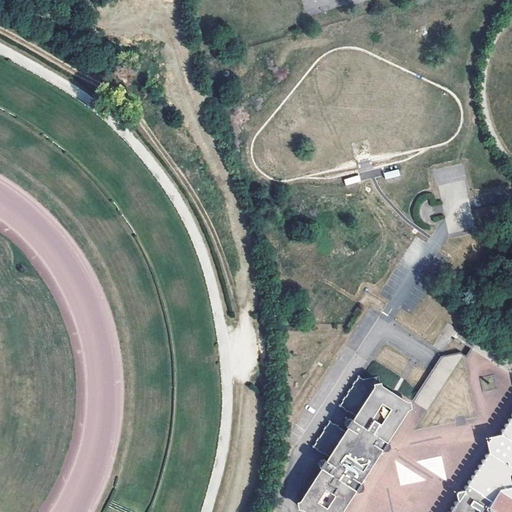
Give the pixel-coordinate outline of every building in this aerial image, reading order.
[(374,161),(365,164),(369,178),(379,175),(374,161)] [(400,177),(399,171),(394,172),(384,175),(384,177),(386,181),(400,177)] [(354,176),(339,180),(341,187),(356,182),(354,175),(354,176)] [(371,178),(356,182),(358,189),(372,185),(373,185),(371,178)] [(329,421),(312,446),(326,455),(322,460),(320,459),(316,460),(315,461),(315,467),(317,468),(296,501),(293,502),(294,509),(297,508),(302,511),(338,511),(353,490),(355,491),(361,491),(362,489),(360,484),(358,483),(380,449),(382,450),(387,450),(388,448),(387,443),(384,441),(406,408),(409,407),(408,400),(405,401),(395,395),(393,393),(391,392),(378,384),(378,381),(378,376),(363,379),(361,378),(357,377),(339,405),(352,414),(349,419),(347,417),(343,418),(342,420),(342,425),(344,426),(342,429),(329,421)] [(511,511),(511,412),(509,413),(510,416),(511,417),(511,418),(509,417),(506,418),(506,421),(508,422),(507,424),(506,423),(502,423),(503,426),(504,427),(503,429),(502,428),(499,429),(499,432),(501,433),(500,434),(487,437),(487,440),(485,439),(488,453),(487,454),(486,453),(483,454),(483,457),(485,458),(484,459),(482,459),(479,459),(480,463),(481,463),(480,465),(479,464),(476,464),(476,468),(478,469),(477,470),(476,469),(473,470),(473,473),(474,474),(473,475),(472,475),(469,475),(469,478),(471,479),(470,481),(468,480),(466,480),(466,484),(467,485),(467,486),(465,485),(462,485),(462,488),(464,490),(463,491),(462,490),(456,491),(456,493),(454,493),(456,499),(457,500),(456,502),(455,501),(452,502),(452,505),(454,506),(453,507),(452,506),(449,507),(449,510),(450,511),(449,511),(448,511),(445,511),(511,511)]
